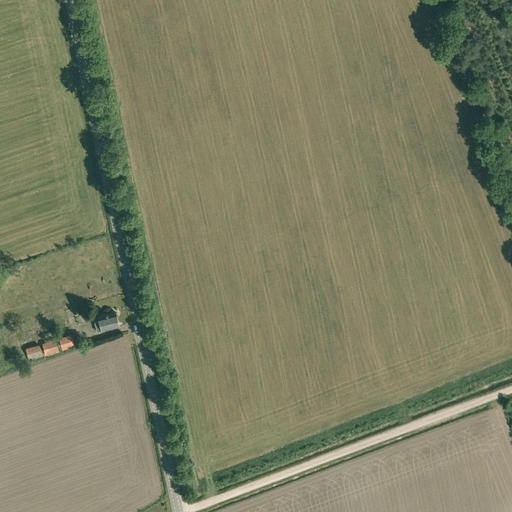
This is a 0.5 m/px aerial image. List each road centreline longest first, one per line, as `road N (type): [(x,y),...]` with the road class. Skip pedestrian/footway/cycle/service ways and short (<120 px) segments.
road 1 (tertiary): [(178,511),(69,0)]
road 2 (track): [(182,511),(511,388)]
